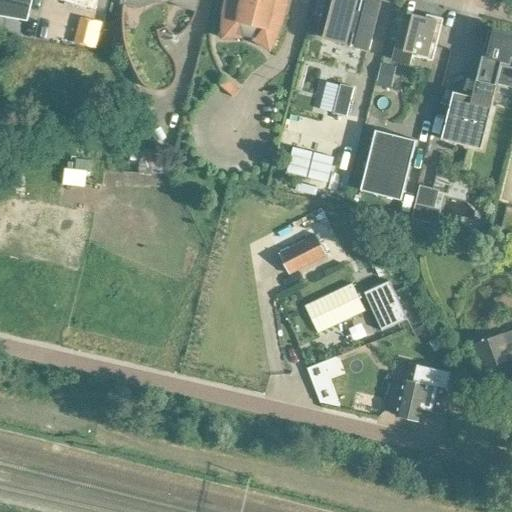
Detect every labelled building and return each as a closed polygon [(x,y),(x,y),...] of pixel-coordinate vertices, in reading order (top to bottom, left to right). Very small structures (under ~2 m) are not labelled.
[(0,0),(0,17),(25,21),(30,0),(0,0)] [(58,0),(58,1),(93,9),(95,0),(58,0)] [(122,0),(121,7),(121,11),(121,16),(121,21),(121,25),(121,30),(122,36),(123,43),(124,48),(126,55),(129,62),(131,68),(133,71),(136,78),(138,80),(140,83),(143,86),(144,87),(146,88),(148,89),(151,90),(154,91),(158,91),(161,91),(164,90),(167,88),(168,87),(170,85),(171,84),(172,82),(173,81),(174,79),(174,77),(175,75),(175,73),(175,72),(175,69),(175,67),(174,65),(174,62),(172,59),(171,58),(169,54),(163,47),(161,45),(160,43),(159,41),(158,38),(157,31),(164,28),(166,30),(167,32),(168,33),(170,34),(172,35),(173,36),(174,36),(176,36),(177,35),(178,35),(182,32),(185,28),(187,26),(189,24),(190,21),(192,18),(193,14),(195,8),(197,2),(197,0),(122,0)] [(223,0),(223,1),(222,5),(222,10),(221,14),(221,19),(220,23),(220,28),(220,34),(220,38),(239,36),(251,39),(267,49),(271,43),(273,38),(275,35),(277,30),(278,26),(281,18),(281,15),(282,10),(283,5),(284,1),(284,0),(223,0)] [(352,46),(370,50),(381,4),(366,0),(326,0),(318,35),(325,37),(325,39),(351,45),(350,47),(352,47),(352,46)] [(433,61),(443,19),(427,15),(426,19),(415,16),(413,22),(404,20),(394,61),(411,65),(413,56),(433,61)] [(511,36),(489,31),(479,73),(473,97),(454,92),(442,140),(482,150),(494,102),(493,102),(499,79),(511,82),(511,36)] [(334,113),(347,117),(354,88),(341,84),(334,113)] [(361,191),(402,201),(417,141),(376,131),(361,191)] [(5,144),(3,171),(24,172),(26,145),(5,144)] [(131,162),(129,162),(129,173),(153,173),(164,173),(164,163),(153,163),(153,162),(153,150),(140,150),(140,155),(131,155),(131,162)] [(74,161),(73,172),(89,173),(90,162),(75,161),(74,161)] [(511,207),(507,207),(502,230),(511,232),(511,207)] [(279,255),(289,274),(327,255),(317,236),(279,255)] [(386,256),(373,263),(381,280),(395,273),(386,256)] [(390,281),(365,293),(383,331),(408,320),(390,281)] [(365,310),(352,284),(306,307),(319,333),(365,310)] [(511,330),(484,341),(484,339),(482,340),(482,341),(476,344),(485,370),(511,360),(511,330)] [(334,359),(308,368),(321,403),(338,406),(326,375),(325,372),(337,367),(334,359)] [(401,396),(397,416),(421,421),(424,409),(443,413),(452,374),(409,365),(405,381),(401,396)]
